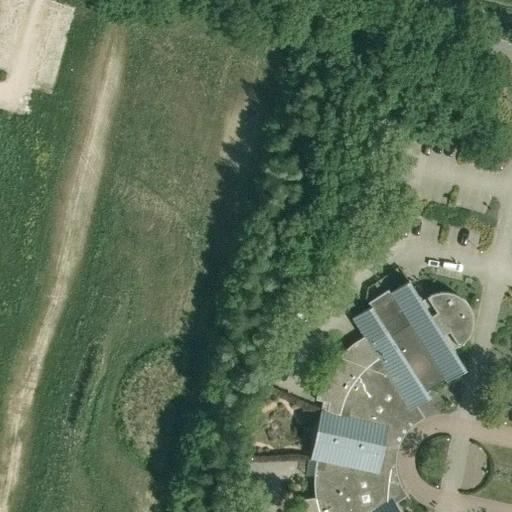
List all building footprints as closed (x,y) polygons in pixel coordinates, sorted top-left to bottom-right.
[(11,134),(9,141),(21,144),(23,137),(11,134)] [(9,141),(7,149),(19,152),(21,144),(9,141)] [(0,180),(0,188),(9,191),(11,183),(0,180)] [(0,188),(0,196),(7,198),(9,191),(0,188)] [(400,511),(391,498),(401,492),(397,481),(395,474),(394,467),(394,461),(394,455),(395,447),(399,440),(402,434),(405,429),(410,424),(418,418),(411,407),(429,396),(426,391),(444,379),(446,382),(466,370),(453,350),(460,345),(462,344),(465,341),(466,340),(468,337),(469,335),(470,333),(472,329),(472,327),(473,325),(473,323),(473,320),(473,318),(472,316),(472,314),(471,312),(471,310),(470,308),(469,306),(467,304),(466,303),(463,300),(461,298),(459,297),(456,295),(454,294),(449,293),(447,292),(444,292),(442,292),(437,293),(435,294),(433,294),(431,295),(427,297),(422,301),(408,281),(390,293),(388,290),(367,303),(370,307),(351,318),(363,336),(355,342),(349,347),(343,353),(340,356),(337,359),(335,362),(330,368),(328,372),(326,375),(324,379),(322,383),(320,387),(318,391),(317,395),(315,400),(331,402),(329,411),(322,409),(311,458),(317,460),(315,471),(314,483),(315,493),(316,496),(301,500),(302,504),(302,508),(303,511),(400,511)]
